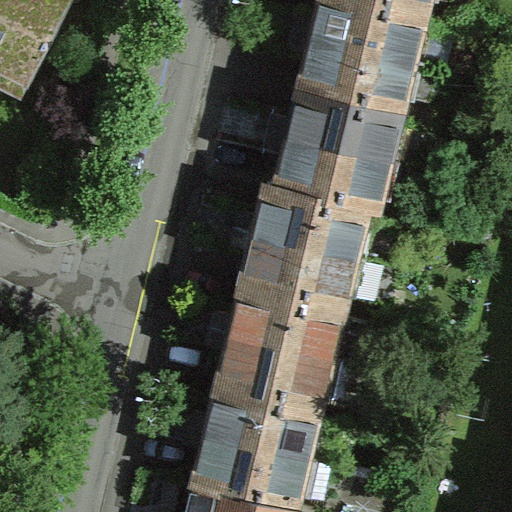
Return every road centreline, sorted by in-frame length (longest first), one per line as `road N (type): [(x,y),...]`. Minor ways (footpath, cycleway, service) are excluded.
road 1 (residential): [(118,298),(192,0)]
road 2 (residential): [(67,511),(118,298)]
road 3 (residential): [(0,243),(118,298)]
